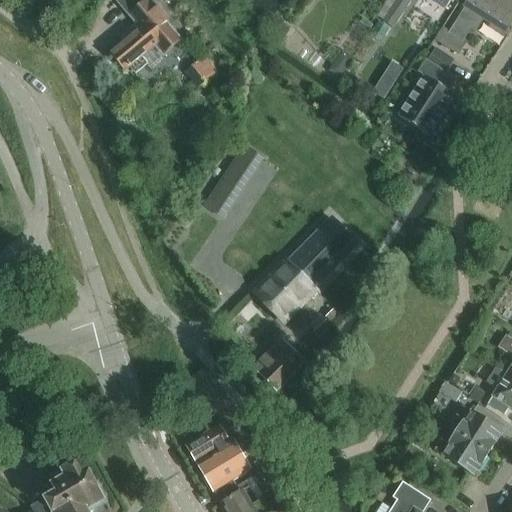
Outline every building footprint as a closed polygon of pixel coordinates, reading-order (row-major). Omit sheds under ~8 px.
[(390,0),(378,19),(383,22),(383,23),(393,30),(399,21),(412,2),(408,0),(390,0)] [(431,0),(445,9),(450,0),(453,1),(453,0),(431,0)] [(511,23),(511,1),(510,0),(470,0),(465,9),(448,35),(442,30),(435,41),(458,56),(465,45),(462,44),(470,31),(475,35),(484,21),(505,35),(511,23)] [(142,60),(156,48),(164,58),(182,42),(168,25),(170,23),(158,9),(155,11),(147,1),(129,17),(138,27),(121,41),(125,45),(111,57),(125,74),(131,69),(137,76),(147,67),(142,60)] [(280,25),(270,38),(279,45),(289,32),(280,25)] [(436,50),(428,62),(447,74),(455,62),(436,50)] [(342,53),(330,72),(340,79),(352,59),(342,53)] [(185,74),(198,90),(219,73),(205,57),(185,74)] [(426,64),(426,63),(420,60),(413,72),(418,75),(417,76),(424,80),(398,120),(429,139),(455,99),(448,95),(455,83),(426,64)] [(212,99),(223,113),(234,104),(223,90),(212,99)] [(245,147),(203,209),(223,222),(264,160),(245,147)] [(288,261),(254,295),(285,325),(318,292),(317,291),(360,246),(332,218),(289,262),(288,261)] [(306,370),(286,345),(257,369),(278,393),(306,370)] [(486,385),(498,393),(488,407),(505,417),(509,411),(511,412),(511,379),(508,377),(496,369),(486,385)] [(221,398),(203,372),(183,386),(200,412),(221,398)] [(439,394),(456,405),(462,395),(446,384),(439,394)] [(469,400),(479,406),(486,395),(476,389),(469,400)] [(502,434),(461,408),(454,420),(462,425),(455,436),(488,457),(502,434)] [(213,433),(187,448),(197,466),(230,447),(227,442),(242,433),(229,411),(216,419),(221,428),(213,433)] [(488,457),(455,436),(449,445),(441,440),(434,451),(475,477),(488,457)] [(429,453),(412,443),(406,453),(422,463),(429,453)] [(251,472),(235,444),(230,447),(197,466),(217,499),(236,486),(234,482),(251,472)] [(94,486),(82,463),(50,482),(58,496),(33,510),(34,511),(1,511),(0,511),(109,511),(105,504),(104,500),(103,497),(102,493),(100,490),(97,488),(94,486)] [(403,485),(394,499),(398,502),(392,511),(424,511),(430,503),(403,485)] [(241,494),(236,486),(217,499),(221,506),(224,511),(270,511),(264,501),(253,508),(244,493),(241,494)]
